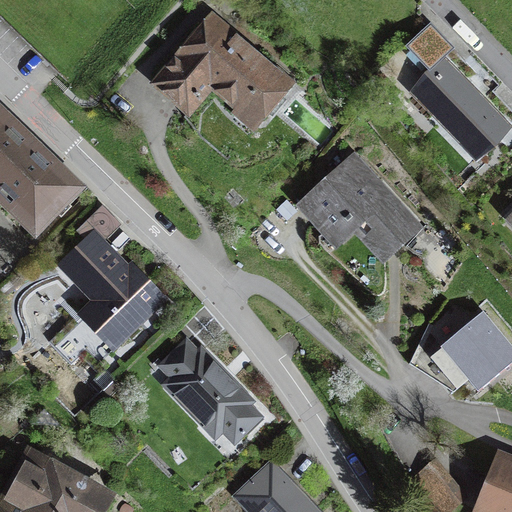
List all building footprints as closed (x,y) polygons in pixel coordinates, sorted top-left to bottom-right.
[(212,17),(154,85),(189,114),(211,87),(239,110),(244,103),(262,118),(291,84),(212,17)] [(452,48),(430,26),(408,47),(429,70),(452,48)] [(444,65),(416,92),(435,112),(442,105),(459,122),(452,129),(477,155),(505,128),(444,65)] [(0,199),(35,233),(78,189),(2,115),(3,114),(0,110),(0,199)] [(325,191),(307,208),(332,236),(346,223),(349,227),(354,222),(384,255),(414,228),(353,162),(323,189),(325,191)] [(94,237),(64,266),(99,301),(84,315),(113,345),(160,299),(145,283),(141,283),(135,288),(130,282),(131,279),(130,275),(94,237)] [(511,363),(511,346),(483,312),(440,347),(478,392),(511,363)] [(186,344),(163,366),(174,377),(166,385),(215,435),(231,419),(243,431),(257,417),(246,405),(249,401),(201,352),(197,355),(186,344)] [(34,459),(4,511),(97,511),(105,498),(34,459)] [(511,511),(511,464),(503,461),(481,511),(511,511)] [(430,466),(414,480),(441,511),(449,511),(461,502),(430,466)] [(271,468),(240,497),(254,511),(314,511),(313,511),(312,510),(310,511),(307,511),(300,505),(304,501),(287,483),(283,481),(280,484),(269,472),(272,469),(271,468)]
